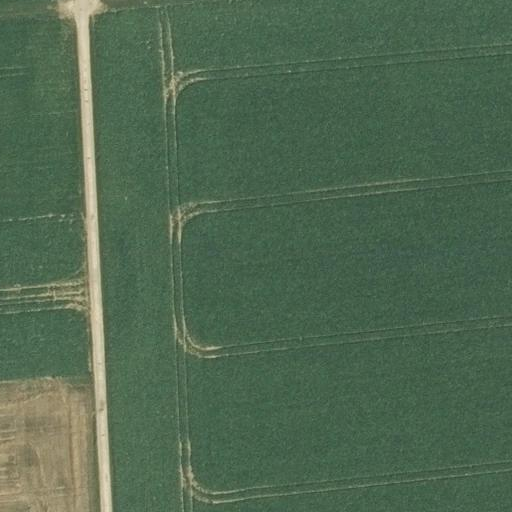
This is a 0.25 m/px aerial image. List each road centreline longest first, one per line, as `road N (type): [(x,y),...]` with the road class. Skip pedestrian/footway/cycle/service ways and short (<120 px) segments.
road 1 (track): [(106,511),(81,0)]
road 2 (track): [(124,0),(0,10)]
